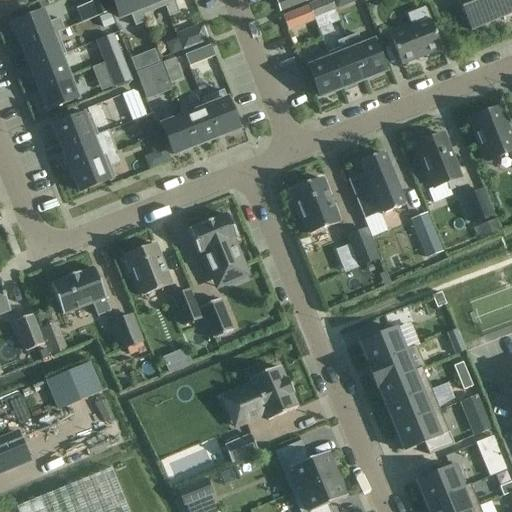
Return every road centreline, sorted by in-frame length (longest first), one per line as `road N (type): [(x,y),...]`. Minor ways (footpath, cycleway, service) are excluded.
road 1 (residential): [(248,170),(388,511)]
road 2 (residential): [(248,170),(66,238),(28,225),(0,147)]
road 3 (residential): [(511,64),(297,149)]
road 4 (residential): [(235,0),(297,149)]
